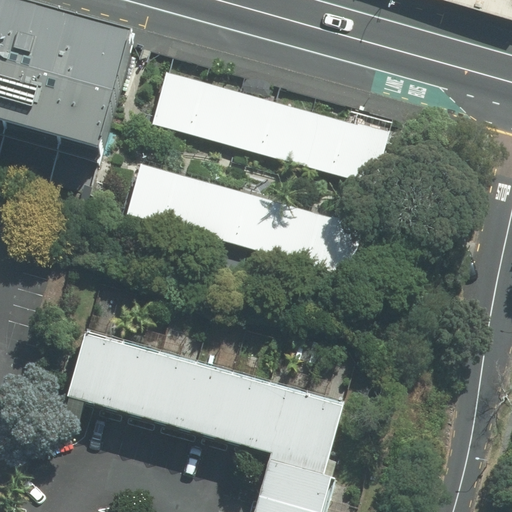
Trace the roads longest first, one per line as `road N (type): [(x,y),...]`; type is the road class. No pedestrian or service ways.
road 1 (residential): [(449,511),(471,437),(511,205)]
road 2 (primary): [(230,0),(511,80)]
